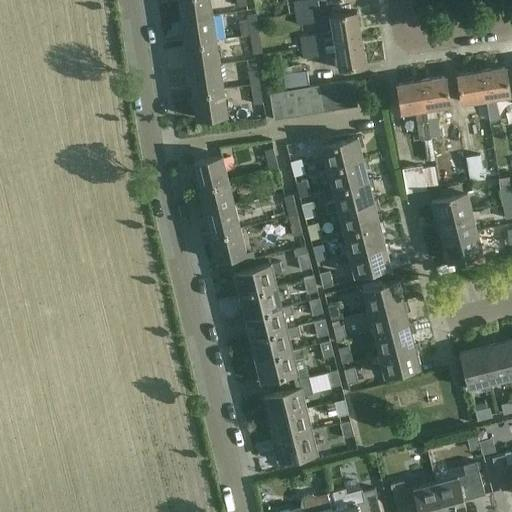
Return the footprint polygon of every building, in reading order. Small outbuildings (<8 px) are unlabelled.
[(178,0),(181,19),(213,14),(210,0),(178,0)] [(294,13),(319,8),(317,0),(293,0),(292,0),(294,13)] [(296,25),(321,20),(319,8),(294,13),(296,25)] [(301,47),(360,37),(355,11),(329,15),(332,30),(299,36),(301,47)] [(249,33),(258,32),(255,12),(246,13),(249,33)] [(185,43),(216,38),(213,14),(181,19),(185,43)] [(252,53),(261,52),(258,32),(249,33),(252,53)] [(303,58),(335,53),(338,68),(364,64),(360,37),(301,47),(303,58)] [(189,68),(220,63),(216,38),(185,43),(189,68)] [(192,92),(224,87),(220,63),(189,68),(192,92)] [(250,84),(259,83),(256,63),(247,64),(250,84)] [(485,98),(486,98),(509,94),(505,66),(481,70),(485,98)] [(284,87),(308,83),(306,70),(282,73),(284,87)] [(490,120),(488,107),(486,98),(485,98),(481,70),(457,74),(461,102),(476,99),(477,108),(479,121),(490,120)] [(439,135),(435,106),(449,104),(445,76),(420,80),(430,136),(439,135)] [(344,107),(357,105),(352,78),(340,80),(344,107)] [(332,109),(344,107),(340,80),(328,82),(332,109)] [(419,138),(430,136),(420,80),(396,83),(401,112),(402,111),(403,120),(416,119),(419,138)] [(321,111),(332,109),(328,82),(316,84),(321,111)] [(253,104),(262,102),(259,83),(250,84),(253,104)] [(309,113),(321,111),(316,84),(304,86),(309,113)] [(297,115),(309,113),(304,86),(292,88),(297,115)] [(224,87),(192,92),(196,117),(227,112),(224,87)] [(285,117),(297,115),(292,88),(280,90),(285,117)] [(273,119),(285,117),(280,90),(268,92),(273,119)] [(488,107),(490,120),(499,118),(497,105),(488,107)] [(363,158),(363,157),(359,140),(362,140),(361,135),(321,145),(324,157),(315,160),(317,169),(327,167),(363,158)] [(285,136),(285,150),(313,150),(313,136),(285,136)] [(406,139),(396,141),(399,159),(408,158),(406,139)] [(268,169),(277,167),(272,147),(264,150),(268,169)] [(198,186),(228,179),(222,154),(192,162),(198,186)] [(469,181),(483,178),(479,154),(465,156),(469,181)] [(369,179),(368,178),(364,162),(368,161),(366,156),(363,157),(363,158),(327,167),(330,180),(324,181),(326,190),(332,188),(369,179)] [(304,173),(301,157),(290,160),(294,175),(304,173)] [(406,192),(425,189),(421,165),(403,168),(406,192)] [(273,188),(282,186),(277,167),(268,169),(273,188)] [(502,203),(511,201),(511,194),(509,176),(498,177),(502,203)] [(374,200),(370,184),(373,183),(372,177),(368,178),(369,179),(332,188),(335,199),(324,202),(327,212),(337,209),(337,210),(374,200)] [(308,186),(306,178),(295,181),(299,196),(313,193),(311,185),(308,186)] [(204,210),(234,203),(228,179),(198,186),(204,210)] [(270,191),(238,197),(241,215),(273,210),(270,191)] [(437,221),(472,211),(467,191),(431,200),(437,221)] [(288,215),(297,213),(292,194),(283,196),(288,215)] [(379,222),(379,221),(375,205),(379,204),(377,199),(374,200),(337,210),(343,231),(379,222)] [(315,215),(312,200),(301,203),(304,218),(315,215)] [(511,201),(502,203),(504,218),(511,216),(511,201)] [(210,234),(240,226),(234,203),(204,210),(210,234)] [(442,240),(477,231),(472,211),(437,221),(442,240)] [(293,234),(301,232),(297,213),(288,215),(293,234)] [(384,243),(385,242),(381,226),(384,225),(383,220),(379,221),(379,222),(343,231),(346,243),(338,245),(340,254),(384,243)] [(320,237),(317,222),(306,224),(310,239),(320,237)] [(240,226),(210,234),(216,258),(246,251),(240,226)] [(447,260),(482,251),(477,231),(442,240),(447,260)] [(384,243),(340,254),(348,252),(353,274),(390,265),(386,248),(389,247),(388,241),(385,242),(384,243)] [(326,258),(322,243),(311,245),(315,260),(326,258)] [(311,266),(305,244),(293,248),(294,255),(297,255),(301,269),(311,266)] [(275,284),(273,273),(282,271),(279,260),(270,262),(270,263),(234,272),(238,288),(235,289),(236,295),(239,294),(239,293),(275,284)] [(332,284),(329,269),(318,272),(322,287),(332,284)] [(317,290),(313,275),(302,278),(306,293),(317,290)] [(404,301),(403,301),(399,285),(403,284),(402,278),(362,288),(367,310),(404,301)] [(281,306),(278,294),(286,292),(284,283),(276,285),(275,284),(239,293),(239,294),(243,310),(240,310),(241,316),(245,315),(281,306)] [(323,311),(319,297),(308,300),(311,314),(323,311)] [(409,322),(405,306),(409,305),(407,300),(403,301),(404,301),(367,310),(373,332),(409,322)] [(341,317),(337,302),(327,305),(330,319),(341,317)] [(286,327),(283,315),(293,312),(291,303),(281,306),(245,315),(248,331),(245,332),(247,337),(250,337),(249,336),(286,327)] [(318,341),(330,339),(324,318),(313,321),(314,325),(311,326),(314,335),(317,335),(318,341)] [(415,344),(415,343),(411,328),(414,327),(413,321),(409,322),(373,332),(378,353),(415,344)] [(347,338),(343,323),(332,326),(336,341),(347,338)] [(255,357),(291,348),(286,327),(249,336),(250,337),(254,353),(251,354),(252,359),(255,358),(255,357)] [(370,330),(353,331),(354,346),(372,345),(370,330)] [(508,377),(511,376),(511,338),(500,342),(508,377)] [(330,339),(318,341),(323,357),(334,354),(330,339)] [(415,344),(378,353),(384,374),(420,365),(416,349),(420,348),(418,342),(415,343),(415,344)] [(489,382),(508,377),(500,342),(480,347),(489,382)] [(352,360),(348,345),(338,347),(341,362),(352,360)] [(469,387),(489,382),(480,347),(460,352),(469,387)] [(299,378),(294,358),(301,356),(299,348),(292,350),(291,348),(255,357),(255,358),(259,374),(256,375),(257,380),(278,375),(279,383),(299,378)] [(357,381),(354,366),(343,368),(347,384),(357,381)] [(341,383),(337,369),(326,371),(330,386),(341,383)] [(270,416),(306,407),(299,378),(279,383),(281,390),(264,395),(268,411),(265,412),(266,417),(270,417),(270,416)] [(348,413),(344,398),(333,401),(337,416),(348,413)] [(503,414),(511,411),(511,400),(500,403),(503,414)] [(489,406),(474,410),(477,421),(492,417),(489,406)] [(275,437),(311,429),(306,407),(270,416),(270,417),(274,433),(270,434),(272,439),(275,438),(275,437)] [(354,434),(350,419),(339,422),(343,437),(354,434)] [(311,429),(275,437),(275,438),(279,454),(276,455),(277,460),(316,450),(311,429)] [(492,438),(478,441),(480,448),(482,455),(495,451),(492,438)] [(511,460),(507,462),(505,453),(492,457),(500,490),(511,487),(511,460)] [(435,481),(442,511),(465,511),(466,511),(462,496),(469,495),(472,497),(485,494),(476,461),(463,465),(465,474),(435,481)] [(442,511),(435,481),(406,489),(404,481),(391,484),(397,511),(410,511),(411,510),(419,508),(419,511),(442,511)] [(330,491),(334,511),(381,511),(375,488),(348,495),(347,489),(331,493),(331,491),(330,491)] [(334,511),(330,491),(317,495),(313,493),(309,494),(305,495),(303,499),(301,503),(302,507),(290,510),(290,511),(334,511)]
